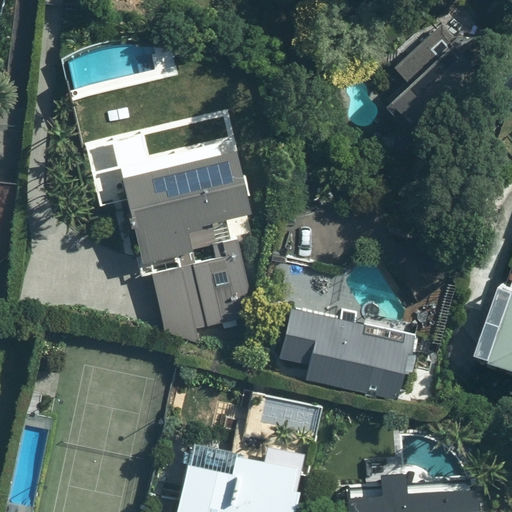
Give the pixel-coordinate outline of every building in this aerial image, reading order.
[(409,56),(403,60),(407,66),(397,73),(406,84),(383,101),(408,135),(482,80),(511,58),(470,3),(437,27),(431,19),(399,43),(409,56)] [(249,211),(244,195),(250,193),(246,174),(240,176),(234,151),(120,179),(140,262),(191,249),(186,226),(249,211)] [(225,329),(237,326),(248,287),(235,237),(211,244),(215,259),(149,277),(164,332),(201,343),(195,328),(222,321),(225,329)] [(293,303),(278,357),(309,366),(306,376),(393,399),(410,335),(293,303)] [(511,320),(498,360),(511,364),(511,320)] [(234,458),(229,475),(187,466),(176,511),(291,511),(304,457),(262,448),(258,463),(234,458)] [(472,511),(470,490),(352,500),(352,511),(472,511)]
